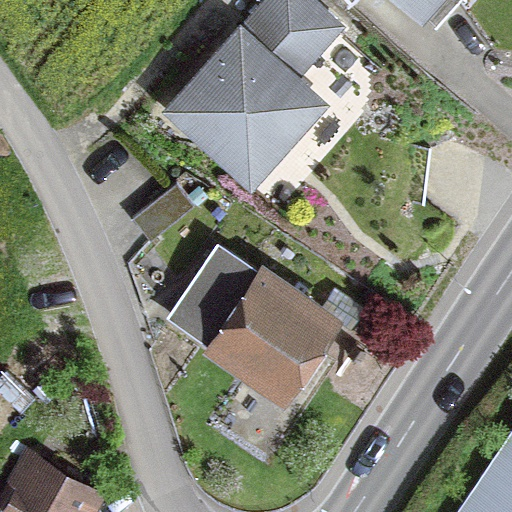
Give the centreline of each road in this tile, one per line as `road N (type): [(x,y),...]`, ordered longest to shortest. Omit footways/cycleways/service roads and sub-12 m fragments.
road 1 (residential): [(179,511),(76,215),(0,88)]
road 2 (tertiary): [(511,277),(352,511)]
